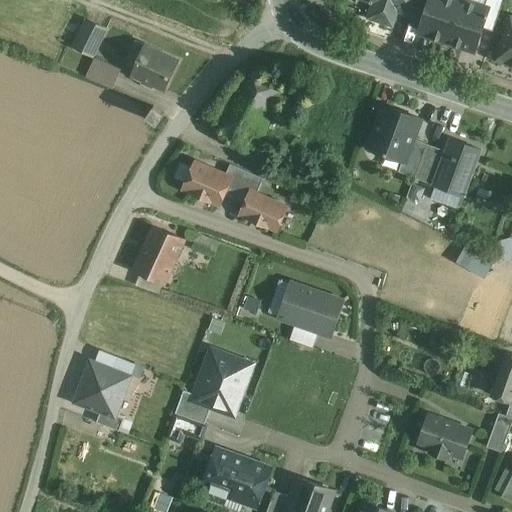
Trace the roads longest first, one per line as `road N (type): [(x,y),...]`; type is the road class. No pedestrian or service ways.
road 1 (residential): [(366,383),(369,301),(347,271),(132,196)]
road 2 (residential): [(24,511),(77,304),(132,196)]
road 3 (secondary): [(511,109),(335,53),(287,17)]
road 4 (residential): [(132,196),(201,88),(287,17)]
road 5 (residential): [(385,472),(410,398),(366,383)]
